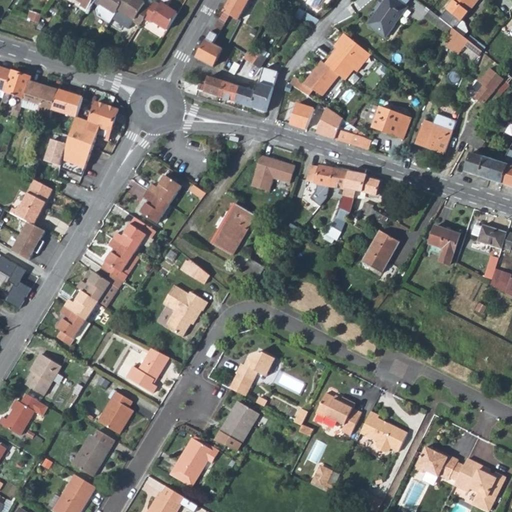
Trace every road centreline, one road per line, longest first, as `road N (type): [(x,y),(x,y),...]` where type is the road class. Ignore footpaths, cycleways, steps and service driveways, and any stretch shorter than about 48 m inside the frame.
road 1 (residential): [(511,418),(405,367),(382,373),(256,313),(236,316),(115,511)]
road 2 (tertiary): [(511,208),(265,130),(174,112)]
road 3 (residential): [(146,123),(0,369)]
road 4 (tertiary): [(139,95),(0,45)]
